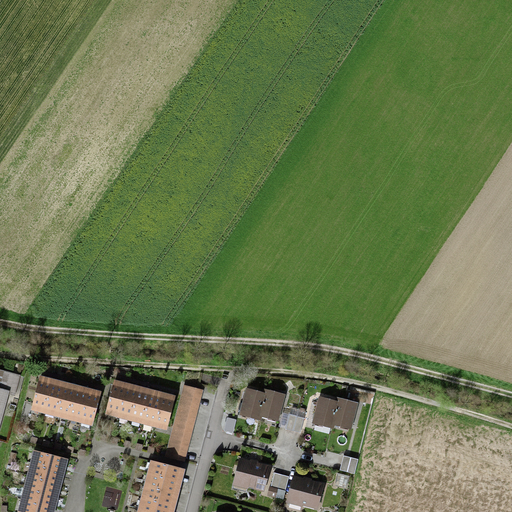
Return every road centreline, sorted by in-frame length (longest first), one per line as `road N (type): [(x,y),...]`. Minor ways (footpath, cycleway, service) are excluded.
road 1 (track): [(511,396),(320,350),(54,334),(0,322)]
road 2 (track): [(0,354),(306,374),(511,426)]
road 3 (residential): [(227,368),(191,511)]
